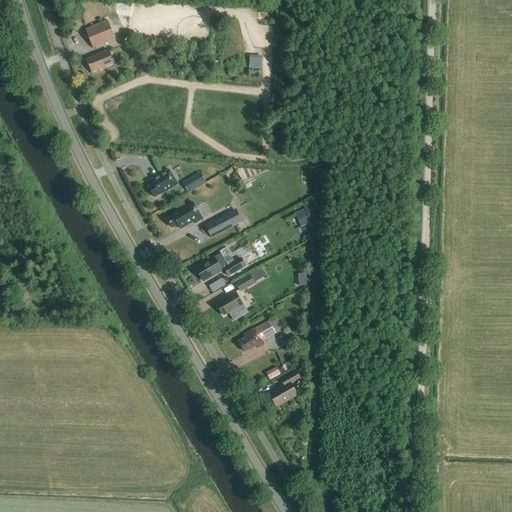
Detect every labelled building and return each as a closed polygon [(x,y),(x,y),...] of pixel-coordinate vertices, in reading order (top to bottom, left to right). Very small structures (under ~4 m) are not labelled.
[(115,40),(108,21),(86,30),(93,49),(115,40)] [(114,65),(109,51),(86,60),(92,74),(114,65)] [(263,68),(263,55),(251,54),(251,68),(263,68)] [(120,79),(125,78),(120,66),(116,68),(120,79)] [(155,198),(161,195),(178,185),(169,170),(152,180),(155,184),(149,188),(155,198)] [(182,183),(188,193),(206,183),(200,173),(182,183)] [(193,202),(190,204),(183,208),(184,209),(169,217),(171,220),(168,222),(173,230),(175,228),(177,231),(191,223),(193,225),(203,219),(193,202)] [(236,210),(205,226),(211,239),(242,222),(236,210)] [(301,228),(311,223),(305,210),(295,215),(301,228)] [(241,259),(228,267),(226,263),(232,259),(226,248),(220,252),(221,254),(196,269),(204,282),(224,270),(228,277),(245,267),(241,259)] [(255,284),(266,277),(261,270),(250,276),(255,284)] [(299,272),(301,285),(309,284),(308,272),(299,272)] [(255,284),(250,276),(236,284),(241,292),(255,284)] [(235,292),(228,296),(229,298),(217,305),(224,316),(236,309),(236,311),(243,307),(235,292)] [(276,317),(259,327),(244,336),(245,339),(239,342),(245,353),(256,346),(257,349),(264,345),(262,342),(275,334),(274,332),(282,328),(276,317)] [(271,380),(283,374),(279,366),(267,372),(271,380)] [(277,408),(295,398),(298,396),(292,384),(301,379),(296,371),(281,380),(284,385),(268,394),(277,408)] [(303,431),(304,420),(295,419),(295,431),(303,431)]
